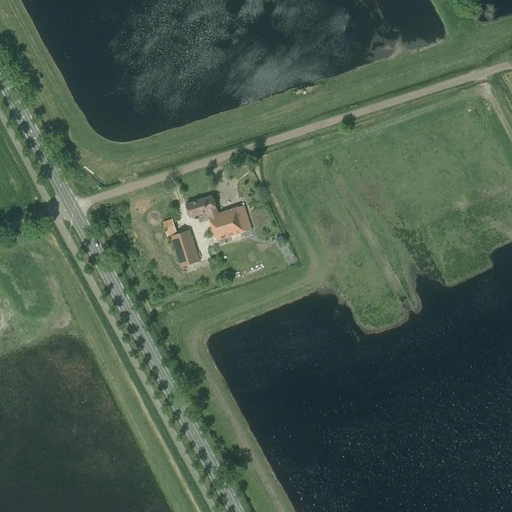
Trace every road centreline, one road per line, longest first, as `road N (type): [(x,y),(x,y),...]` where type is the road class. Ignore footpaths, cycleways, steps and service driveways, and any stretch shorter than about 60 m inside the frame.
road 1 (unclassified): [(70,209),(511,66)]
road 2 (secondary): [(234,511),(70,209)]
road 3 (secondary): [(70,209),(0,76)]
